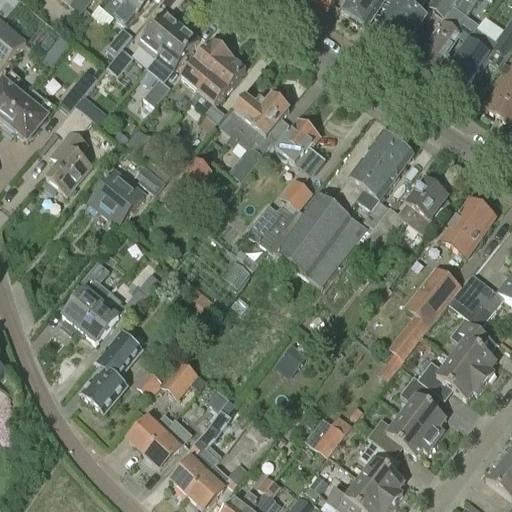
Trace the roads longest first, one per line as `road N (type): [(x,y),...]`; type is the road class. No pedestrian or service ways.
road 1 (secondary): [(511,178),(229,0)]
road 2 (residential): [(0,277),(16,330),(77,453),(135,511)]
road 3 (residential): [(437,511),(511,413)]
